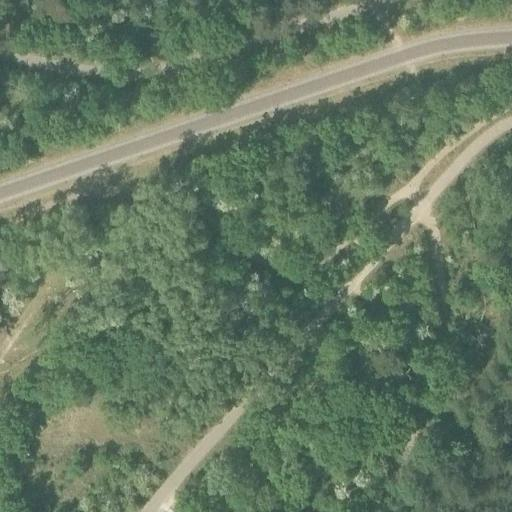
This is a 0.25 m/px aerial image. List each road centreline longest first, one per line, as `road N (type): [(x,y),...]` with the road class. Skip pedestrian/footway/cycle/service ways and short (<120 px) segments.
road 1 (unknown): [(511,100),(469,126),(316,262),(284,265),(244,251),(210,217),(127,191),(76,200),(0,237)]
road 2 (unknown): [(405,190),(422,204),(437,246),(441,307),(415,440),(374,511)]
